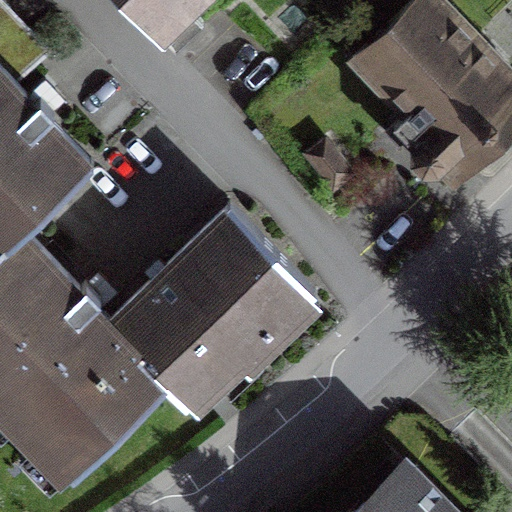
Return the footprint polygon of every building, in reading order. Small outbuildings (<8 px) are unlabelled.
[(2,0),(0,0),(0,246),(23,224),(92,159),(49,114),(55,109),(39,93),(34,98),(17,81),(50,49),(2,0)] [(200,0),(125,0),(161,38),(200,0)] [(511,68),(447,0),(408,0),(352,54),(406,110),(385,130),(399,144),(420,124),(426,131),(418,138),(413,151),(419,162),(430,166),(440,161),(455,176),(511,121),(511,68)] [(314,144),(307,149),(333,184),(350,171),(332,147),(322,154),(314,144)] [(108,316),(169,379),(187,397),(234,352),(240,358),(314,286),(230,199),(108,316)] [(169,379),(108,316),(93,300),(100,292),(87,278),(81,284),(23,224),(0,246),(0,393),(74,470),(169,379)] [(457,511),(404,460),(351,511),(457,511)]
